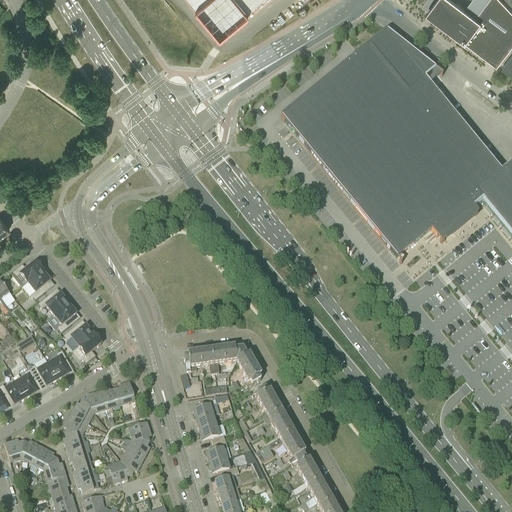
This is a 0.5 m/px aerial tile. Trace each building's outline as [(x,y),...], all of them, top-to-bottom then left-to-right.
[(190,0),(218,33),(228,25),(257,0),(190,0)] [(488,0),(476,17),(465,9),(453,0),(436,0),(426,13),(497,67),(511,47),(511,12),(500,0),(488,0)] [(304,8),(298,12),(301,17),(307,13),(304,8)] [(436,72),(386,33),(385,33),(386,34),(352,62),(351,61),(348,63),(349,64),(319,89),(318,88),(315,91),(316,92),(282,119),(281,118),(280,119),(383,244),(436,200),(488,158),(430,87),(431,87),(425,80),(436,72)] [(511,55),(502,68),(511,75),(511,55)] [(488,158),(436,200),(455,224),(470,212),(482,202),(485,205),(511,238),(511,164),(501,173),(488,158)] [(383,244),(396,260),(430,232),(436,239),(455,224),(436,200),(383,244)] [(0,236),(9,230),(0,217),(0,236)] [(43,274),(35,264),(26,272),(22,267),(12,275),(14,277),(12,278),(21,290),(26,286),(27,286),(28,286),(42,274),(43,274)] [(49,284),(50,284),(42,274),(28,286),(35,295),(31,298),(35,303),(45,295),(41,290),(49,284)] [(0,303),(9,296),(0,284),(0,303)] [(46,308),(53,318),(68,306),(60,296),(59,297),(51,304),(48,299),(38,307),(42,312),(46,308)] [(47,323),(46,323),(54,333),(55,332),(57,331),(61,336),(71,328),(67,323),(75,317),(76,317),(68,306),(53,318),(47,323)] [(93,338),(85,328),(85,329),(77,335),(73,330),(63,338),(67,343),(72,340),(79,349),(93,338)] [(10,337),(1,345),(3,347),(5,350),(6,350),(15,344),(12,340),(10,337)] [(79,349),(71,355),(79,365),(82,362),(86,366),(96,359),(92,354),(101,346),(93,337),(93,338),(79,349)] [(31,339),(16,348),(20,355),(35,345),(31,339)] [(235,349),(211,352),(215,377),(219,376),(217,366),(236,364),(243,351),(235,352),(235,349)] [(244,386),(247,390),(260,382),(258,379),(261,377),(249,356),(246,358),(245,355),(243,351),(236,364),(247,384),(244,386)] [(188,358),(183,359),(186,375),(190,374),(190,375),(196,374),(196,369),(209,368),(210,377),(215,377),(211,352),(187,356),(188,358)] [(48,367),(57,383),(68,376),(63,367),(68,364),(62,353),(56,357),(58,361),(48,367)] [(35,369),(29,372),(36,383),(41,380),(46,389),(57,383),(48,367),(38,373),(35,369)] [(16,386),(25,402),(36,395),(30,386),(36,383),(29,372),(24,375),(26,380),(16,386)] [(201,385),(199,379),(191,382),(189,376),(181,379),(185,391),(201,385)] [(219,381),(215,382),(216,390),(219,389),(226,388),(226,381),(219,381)] [(232,387),(229,388),(230,395),(235,392),(240,390),(236,384),(232,386),(232,387)] [(119,391),(115,392),(120,408),(135,404),(129,385),(125,386),(121,387),(119,388),(119,391)] [(25,402),(16,386),(6,392),(3,387),(0,388),(0,395),(4,402),(9,398),(14,407),(14,408),(25,402)] [(265,390),(251,398),(253,402),(256,400),(268,421),(281,413),(269,393),(267,394),(265,390)] [(110,391),(98,394),(103,412),(111,409),(112,411),(120,408),(115,392),(111,393),(110,391)] [(87,402),(83,404),(94,416),(99,415),(99,413),(103,412),(98,394),(86,398),(87,402)] [(227,398),(215,399),(217,406),(228,402),(227,398)] [(201,410),(193,413),(196,423),(212,418),(209,408),(214,406),(212,401),(199,402),(201,410)] [(77,406),(70,418),(88,427),(94,416),(83,404),(80,407),(77,406)] [(268,443),(270,447),(293,434),(281,413),(268,421),(264,423),(266,427),(269,425),(276,438),(268,443)] [(70,418),(64,430),(67,432),(66,436),(82,439),(88,427),(70,418)] [(199,434),(216,429),(212,418),(196,423),(199,434)] [(135,429),(129,430),(131,436),(129,437),(131,443),(147,444),(148,440),(151,439),(147,425),(139,427),(135,429)] [(216,429),(199,434),(202,444),(211,442),(213,448),(225,444),(223,438),(219,439),(216,429)] [(270,447),(255,456),(261,466),(273,459),(270,452),(282,445),(292,462),(289,464),(291,467),(304,460),(302,456),(305,455),(302,450),(293,434),(270,447)] [(66,441),(63,442),(67,455),(85,450),(82,439),(66,436),(66,441)] [(245,455),(249,454),(250,454),(242,438),(237,440),(245,455)] [(18,442),(4,446),(10,465),(21,462),(23,446),(23,443),(18,445),(18,442)] [(125,442),(120,451),(126,454),(143,463),(150,450),(147,449),(147,444),(131,443),(125,442)] [(23,446),(21,462),(32,467),(42,450),(29,443),(28,446),(23,443),(23,446)] [(213,448),(214,453),(206,456),(209,467),(226,462),(223,451),(227,450),(225,444),(213,448)] [(42,450),(32,467),(43,473),(57,461),(53,459),(54,457),(42,450)] [(85,450),(67,455),(70,466),(72,465),(73,469),(90,464),(85,450)] [(126,454),(120,465),(130,476),(134,474),(136,475),(143,463),(126,454)] [(293,471),(295,469),(307,490),(320,482),(317,477),(309,461),(306,463),(304,460),(291,467),(293,471)] [(57,461),(43,473),(46,483),(65,477),(62,466),(59,466),(57,461)] [(226,462),(209,467),(212,477),(221,475),(223,480),(233,477),(238,475),(237,470),(229,472),(226,462)] [(75,483),(94,478),(90,464),(73,469),(75,474),(73,475),(75,483)] [(109,473),(111,478),(114,487),(127,482),(126,479),(130,476),(120,465),(108,468),(109,473)] [(46,483),(51,499),(67,494),(66,489),(69,488),(65,477),(46,483)] [(94,478),(75,483),(78,492),(80,491),(82,496),(98,491),(96,485),(100,483),(98,477),(97,477),(94,478)] [(223,480),(214,483),(218,495),(237,489),(233,477),(223,480)] [(263,490),(268,488),(265,481),(260,482),(263,490)] [(313,500),(305,506),(309,511),(317,507),(319,511),(332,503),(320,482),(307,490),(313,500)] [(289,486),(283,490),(286,496),(292,493),(289,486)] [(237,489),(218,495),(221,507),(241,501),(237,489)] [(270,492),(265,494),(271,505),(276,504),(270,492)] [(51,499),(55,511),(63,511),(75,509),(71,498),(69,498),(67,494),(51,499)] [(102,511),(104,511),(100,498),(82,504),(84,511),(102,511)] [(244,511),(241,501),(221,507),(222,511),(244,511)] [(337,511),(332,503),(319,511),(337,511)]
